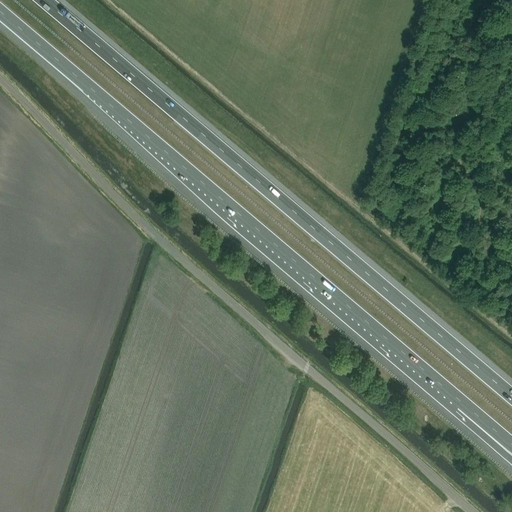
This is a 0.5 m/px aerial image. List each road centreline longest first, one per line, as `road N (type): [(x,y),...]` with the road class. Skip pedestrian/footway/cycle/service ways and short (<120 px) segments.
road 1 (unclassified): [(470,511),(200,277),(0,77)]
road 2 (motorway): [(511,396),(44,0)]
road 3 (motorway): [(0,12),(467,407)]
